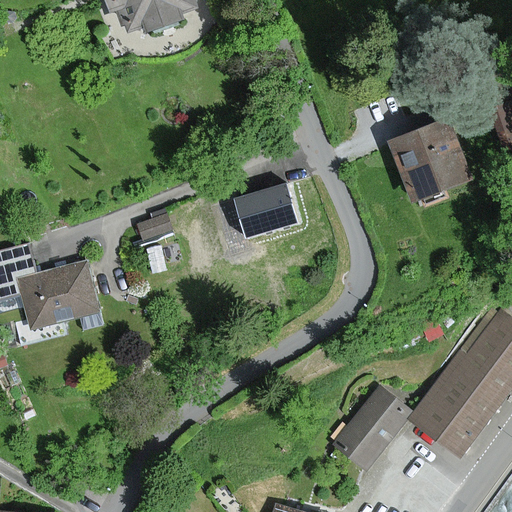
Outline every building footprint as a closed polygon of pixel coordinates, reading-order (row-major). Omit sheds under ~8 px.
[(109,0),(114,10),(120,8),(125,24),(128,23),(131,32),(147,26),(149,31),(186,17),(185,13),(201,7),(197,0),(109,0)] [(511,111),(501,114),(509,146),(511,145),(511,111)] [(391,143),(414,202),(469,180),(446,121),(391,143)] [(285,185),(236,199),(247,235),(296,221),(285,185)] [(173,229),(168,213),(139,223),(145,239),(173,229)] [(0,251),(0,299),(22,294),(29,319),(16,322),(22,346),(67,334),(64,320),(80,316),(83,330),(102,325),(99,311),(86,262),(38,274),(30,244),(0,251)] [(412,419),(461,455),(511,386),(511,320),(500,312),(470,351),(465,348),(457,358),(435,389),(430,395),(416,414),(412,419)] [(337,444),(367,467),(411,412),(381,388),(337,444)]
